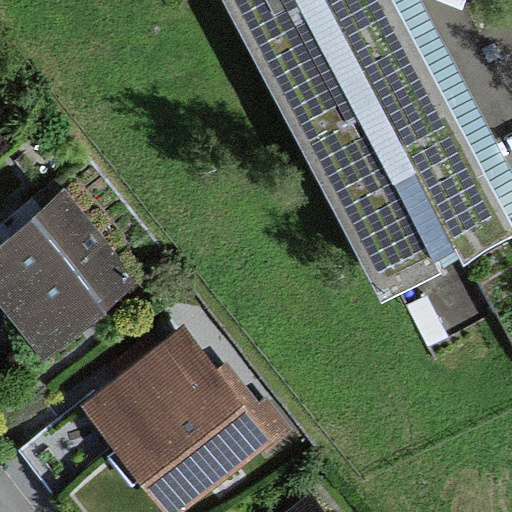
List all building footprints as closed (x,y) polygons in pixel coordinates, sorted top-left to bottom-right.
[(212,0),(366,287),(503,214),(388,0),(212,0)] [(421,0),(421,1),(466,17),(471,0),(421,0)] [(127,284),(63,203),(0,251),(0,289),(46,347),(127,284)] [(217,381),(182,338),(92,409),(173,510),(275,428),(229,371),(217,381)] [(318,511),(307,496),(283,511),(318,511)]
